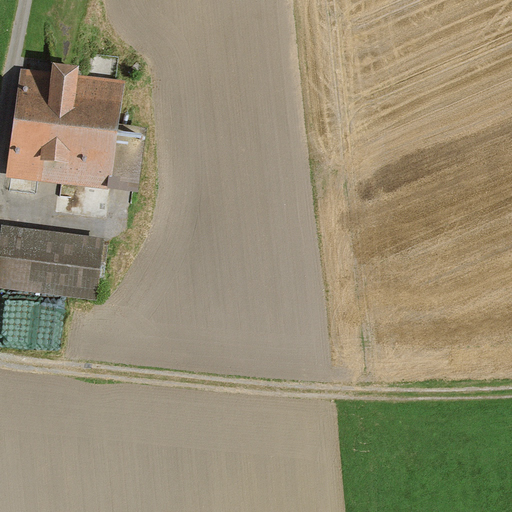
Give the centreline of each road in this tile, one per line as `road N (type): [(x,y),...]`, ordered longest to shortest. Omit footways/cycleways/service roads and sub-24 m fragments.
road 1 (track): [(511,394),(310,393),(0,361)]
road 2 (track): [(23,0),(0,124)]
